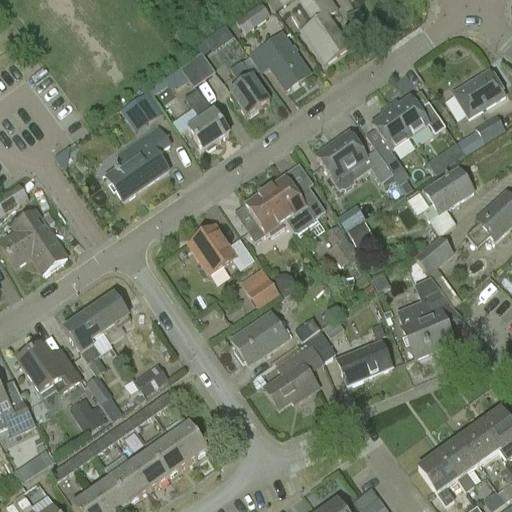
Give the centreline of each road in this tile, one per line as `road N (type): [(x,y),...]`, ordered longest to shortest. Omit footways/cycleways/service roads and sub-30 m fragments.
road 1 (residential): [(121,250),(468,11)]
road 2 (residential): [(267,455),(121,250)]
road 3 (residential): [(420,511),(359,433),(267,455)]
road 4 (residential): [(0,331),(121,250)]
